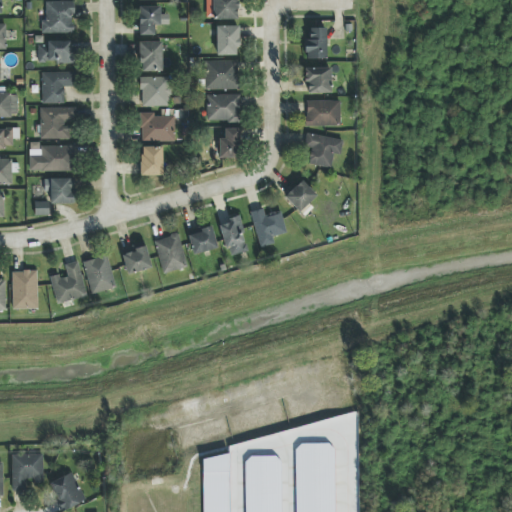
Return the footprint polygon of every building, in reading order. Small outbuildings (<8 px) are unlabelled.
[(237,0),(212,0),(212,20),(237,20),(237,0)] [(75,2),(44,2),(43,33),(72,34),(72,15),(74,15),(75,2)] [(160,7),(138,7),(139,36),(154,35),(154,26),(160,25),(160,7)] [(238,26),(216,27),(217,56),(239,55),(238,26)] [(326,29),(308,28),(308,40),(305,40),(304,59),(326,60),(326,29)] [(70,42),(37,43),(38,64),(76,63),(75,51),(71,51),(70,42)] [(162,72),(162,42),(139,42),(139,72),(162,72)] [(206,90),(238,90),(238,61),(206,62),(206,90)] [(331,68),(306,68),(307,94),(331,94),(331,68)] [(42,104),(64,104),(64,87),(76,87),(75,72),(42,73),(42,104)] [(140,107),(170,107),(170,77),(140,78),(140,107)] [(0,117),(17,118),(17,93),(0,93),(0,117)] [(239,95),(206,96),(207,122),(240,122),(239,95)] [(340,101),(305,101),(305,127),(340,127),(340,101)] [(75,108),(40,109),(40,140),(68,139),(68,122),(76,122),(75,108)] [(140,113),(139,142),(174,142),(175,118),(155,117),(155,113),(140,113)] [(19,139),(19,128),(0,128),(0,148),(13,148),(12,139),(19,139)] [(240,129),(224,129),(224,139),(219,139),(218,158),(239,159),(240,129)] [(331,169),(334,154),(340,156),(343,141),(308,134),(305,146),(312,148),(308,164),(331,169)] [(74,146),(38,147),(38,144),(29,144),(30,172),(74,171),(74,146)] [(162,147),(140,147),(141,176),(162,176),(162,147)] [(0,185),(11,185),(11,173),(18,173),(18,168),(12,168),(11,159),(0,159),(0,185)] [(50,192),(50,204),(74,204),(73,179),(44,179),(44,192),(50,192)] [(284,197),(299,213),(317,196),(302,181),(284,197)] [(35,216),(49,216),(49,203),(35,203),(35,216)] [(282,212),(265,215),(263,210),(251,212),(258,248),(274,245),(273,236),(286,234),(282,212)] [(228,257),(248,252),(238,216),(227,219),(228,223),(220,226),(228,257)] [(193,255),(217,249),(211,226),(187,232),(193,255)] [(164,274),(188,267),(178,234),(154,241),(164,274)] [(121,253),(127,275),(152,268),(145,245),(121,253)] [(92,295),(116,288),(107,255),(82,262),(92,295)] [(87,297),(78,262),(64,265),(66,275),(50,279),(57,304),(87,297)] [(12,271),(12,310),(37,309),(37,271),(12,271)] [(11,455),(12,492),(26,491),(25,482),(43,482),(43,454),(11,455)] [(63,511),(86,500),(71,472),(48,484),(62,511),(63,511)]
